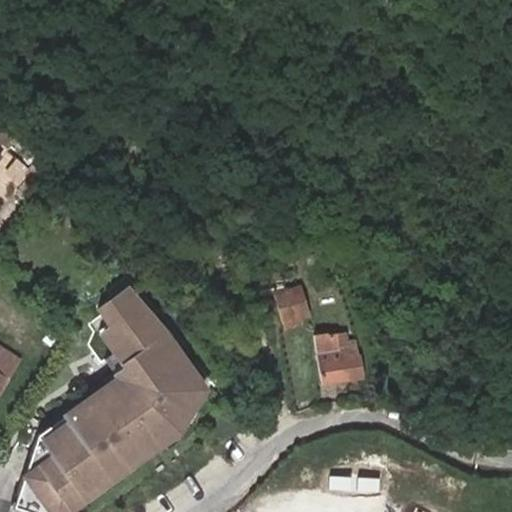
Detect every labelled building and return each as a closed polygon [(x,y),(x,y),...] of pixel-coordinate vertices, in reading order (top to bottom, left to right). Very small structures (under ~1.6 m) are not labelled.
[(0,144),(4,149),(11,140),(0,129),(0,144)] [(39,193),(50,179),(38,168),(26,182),(39,193)] [(41,435),(17,507),(35,511),(66,511),(166,438),(164,435),(186,418),(204,388),(192,371),(196,369),(165,328),(127,284),(98,305),(109,320),(100,327),(116,349),(106,356),(126,383),(115,391),(112,387),(89,404),(87,401),(41,435)] [(292,324),(307,319),(316,316),(306,285),(281,293),(292,324)] [(309,324),(307,319),(292,324),(293,330),(309,324)] [(363,349),(361,339),(355,340),(354,332),(335,334),(334,333),(321,335),(323,345),(328,384),(371,377),(367,351),(363,349)] [(0,390),(19,359),(0,347),(0,390)] [(350,477),(329,477),(329,490),(350,490),(350,477)] [(379,479),(358,478),(357,491),(379,492),(379,479)]
